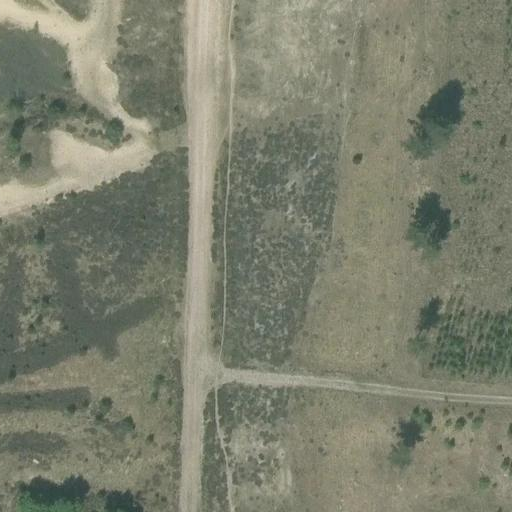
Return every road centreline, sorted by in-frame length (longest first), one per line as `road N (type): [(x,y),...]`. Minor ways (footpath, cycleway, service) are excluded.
road 1 (track): [(205,0),(184,511)]
road 2 (track): [(188,380),(511,407)]
